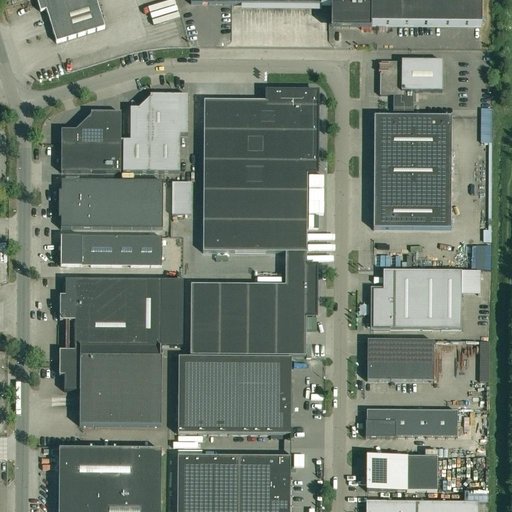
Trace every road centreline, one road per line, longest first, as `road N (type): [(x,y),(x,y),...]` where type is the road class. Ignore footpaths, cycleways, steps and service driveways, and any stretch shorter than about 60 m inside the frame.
road 1 (unclassified): [(16,107),(164,65),(324,66),(338,78),(339,511)]
road 2 (unclassified): [(21,511),(24,152),(16,107)]
